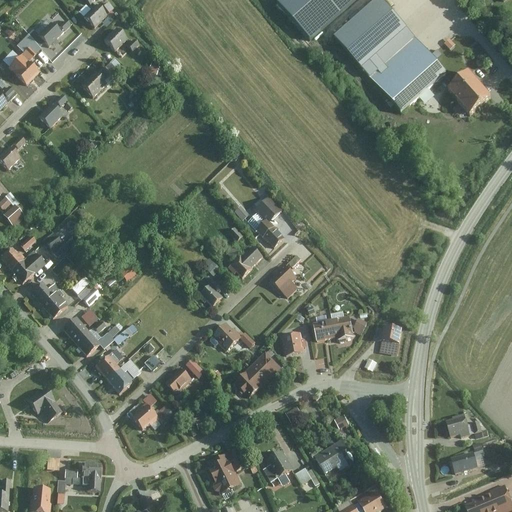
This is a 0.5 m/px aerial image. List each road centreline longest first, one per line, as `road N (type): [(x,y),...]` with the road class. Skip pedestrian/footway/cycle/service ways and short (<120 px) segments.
road 1 (residential): [(417,393),(324,386),(179,456)]
road 2 (residential): [(108,424),(290,249)]
road 3 (secondary): [(511,163),(448,265),(417,393)]
road 4 (residential): [(0,288),(108,424)]
road 5 (residential): [(122,462),(92,449),(0,440)]
road 6 (residential): [(0,136),(87,51)]
